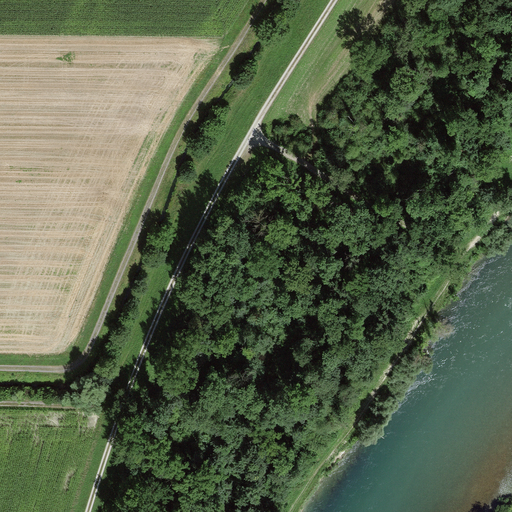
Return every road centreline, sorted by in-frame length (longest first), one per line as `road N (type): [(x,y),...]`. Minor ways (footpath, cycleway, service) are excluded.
road 1 (track): [(0,365),(73,363),(91,351),(179,126),(263,0)]
road 2 (track): [(511,189),(466,255),(368,209),(251,132)]
road 3 (track): [(251,132),(168,290),(121,408)]
road 4 (track): [(334,0),(251,132)]
